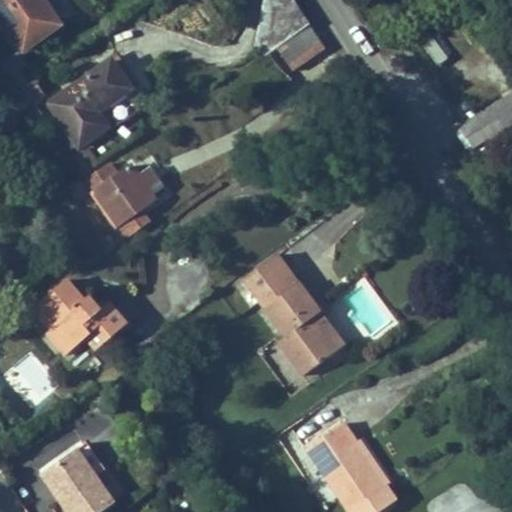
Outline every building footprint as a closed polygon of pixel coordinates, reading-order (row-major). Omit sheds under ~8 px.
[(42,0),(0,0),(0,16),(23,51),(60,26),(42,0)] [(210,38),(225,26),(204,0),(203,0),(189,12),(210,38)] [(261,56),(275,46),(307,24),(290,0),(265,0),(255,51),(261,56)] [(324,49),(307,24),(275,46),(292,72),(324,49)] [(36,83),(19,56),(0,67),(0,86),(9,101),(36,83)] [(128,70),(119,56),(111,62),(130,90),(138,85),(128,70)] [(265,100),(289,79),(269,57),(246,77),(265,100)] [(97,113),(130,90),(111,62),(49,104),(78,147),(106,128),(97,113)] [(12,113),(30,100),(34,104),(45,97),(36,83),(9,101),(6,103),(8,105),(0,110),(0,124),(6,133),(19,123),(12,113)] [(473,149),(511,124),(511,93),(459,127),(473,149)] [(97,166),(85,148),(73,157),(84,174),(97,166)] [(151,197),(164,188),(158,179),(149,166),(135,176),(128,166),(115,176),(107,165),(85,180),(119,228),(141,212),(154,203),(151,197)] [(87,191),(77,179),(66,188),(75,200),(87,191)] [(148,222),(141,212),(119,228),(125,238),(148,222)] [(260,302),(293,277),(276,255),(243,280),(260,302)] [(264,308),(297,284),(293,277),(260,302),(264,308)] [(95,351),(126,326),(108,304),(99,312),(91,318),(80,305),(83,302),(66,280),(32,308),(50,329),(45,333),(64,356),(85,339),(95,351)] [(337,352),(313,319),(320,313),(316,308),(297,284),(264,308),(285,337),(279,342),(304,376),(337,352)] [(99,312),(88,299),(83,302),(80,305),(91,318),(99,312)] [(344,347),(320,313),(313,319),(337,352),(344,347)] [(383,487),(354,445),(357,443),(344,423),(306,449),(348,511),(380,511),(396,502),(386,486),(383,487)] [(373,459),(360,441),(357,443),(354,445),(383,487),(386,486),(389,483),(373,459)] [(102,511),(114,504),(76,450),(41,474),(58,499),(67,511),(102,511)]
